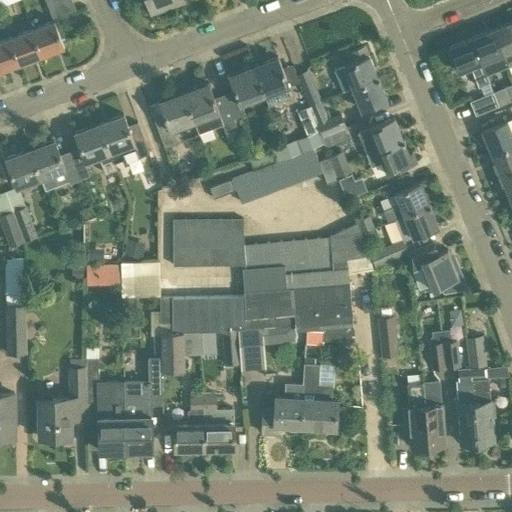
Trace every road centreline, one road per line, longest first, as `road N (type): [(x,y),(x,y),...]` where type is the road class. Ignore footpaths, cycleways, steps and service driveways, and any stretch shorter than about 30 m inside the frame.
road 1 (residential): [(0,497),(511,487)]
road 2 (residential): [(511,309),(401,39)]
road 3 (residential): [(128,66),(307,0)]
road 4 (unknown): [(174,194),(232,209),(332,207)]
road 5 (unknown): [(174,194),(160,231),(166,273),(231,279)]
road 6 (residential): [(0,114),(128,66)]
road 7 (track): [(128,66),(174,194)]
